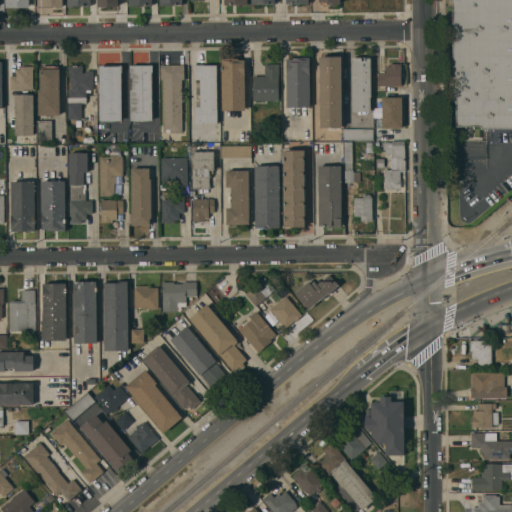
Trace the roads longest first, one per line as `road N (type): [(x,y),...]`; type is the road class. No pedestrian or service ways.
road 1 (residential): [(425,0),(434,511)]
road 2 (residential): [(426,30),(0,36)]
road 3 (primary): [(429,279),(329,336),(118,511)]
road 4 (residential): [(0,254),(385,256)]
road 5 (primary): [(194,511),(360,374)]
